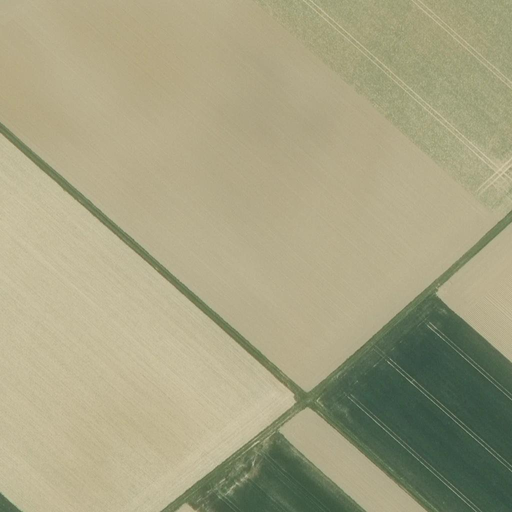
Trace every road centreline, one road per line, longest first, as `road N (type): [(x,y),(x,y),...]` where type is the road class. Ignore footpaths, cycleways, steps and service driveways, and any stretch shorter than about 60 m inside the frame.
road 1 (track): [(166,511),(306,400),(0,126)]
road 2 (track): [(429,511),(306,400),(511,213)]
